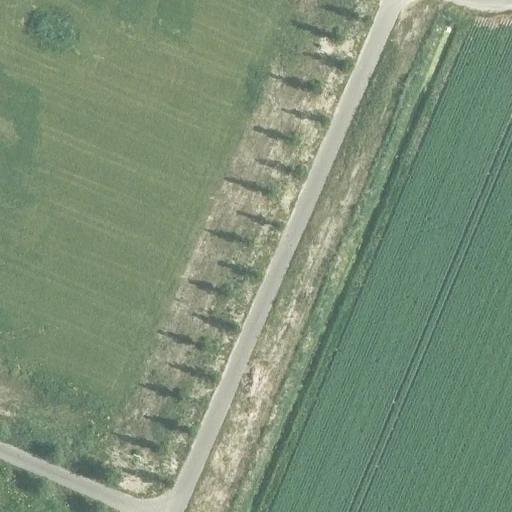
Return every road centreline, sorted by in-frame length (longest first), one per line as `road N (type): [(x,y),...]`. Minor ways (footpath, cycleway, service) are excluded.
road 1 (residential): [(396,0),(174,511)]
road 2 (residential): [(146,511),(0,451)]
